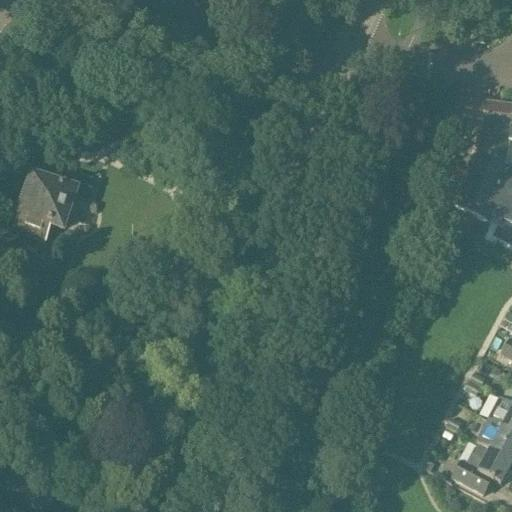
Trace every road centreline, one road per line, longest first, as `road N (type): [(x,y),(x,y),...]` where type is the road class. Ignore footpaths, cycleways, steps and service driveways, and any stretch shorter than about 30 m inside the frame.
road 1 (secondary): [(225,511),(306,145),(343,58)]
road 2 (residential): [(154,0),(343,58)]
road 3 (residential): [(502,73),(343,58)]
